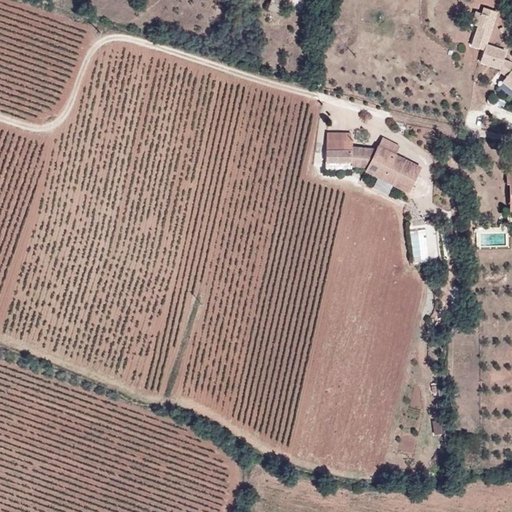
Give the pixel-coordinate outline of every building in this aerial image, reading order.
[(283,0),(270,0),(269,8),(281,11),(283,0)] [(489,44),(499,12),(483,6),(481,13),(476,11),(471,26),(477,27),(471,47),(486,51),(489,44)] [(507,49),(489,44),(486,51),(482,64),(500,70),(500,69),(504,58),(507,49)] [(511,63),(504,58),(500,69),(501,70),(500,72),(507,77),(503,82),(511,90),(511,63)] [(333,130),(332,137),(350,138),(350,130),(333,130)] [(331,137),(330,158),(357,160),(357,138),(350,138),(332,137),(331,137)] [(361,161),(372,165),(383,142),(363,139),(361,161)] [(383,142),(372,165),(379,168),(383,165),(418,182),(427,163),(383,142)] [(379,168),(372,165),(371,168),(415,189),(418,182),(383,165),(379,168)] [(428,225),(411,228),(416,259),(429,257),(426,235),(430,235),(428,225)]
